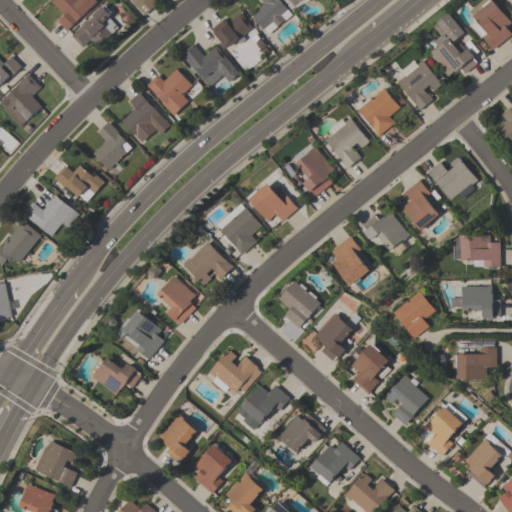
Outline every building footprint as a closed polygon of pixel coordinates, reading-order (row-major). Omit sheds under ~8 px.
[(67,30),(57,21),(64,15),(51,1),(52,0),(97,0),(98,1),(90,9),(91,10),(87,14),(85,12),(67,30)] [(131,0),(153,0),(156,3),(144,14),(133,3),(134,3),(131,0)] [(263,29),(250,14),(264,2),(262,0),(279,0),(287,9),(291,14),(276,26),(272,21),(263,29)] [(511,34),(493,49),(474,27),(480,23),(470,11),(483,0),(493,0),(511,22),(506,26),(511,34)] [(82,47),(71,35),(93,14),(102,5),(103,6),(106,4),(112,11),(110,13),(111,14),(102,22),(102,23),(109,17),(119,27),(112,34),(112,33),(97,47),(90,39),(82,47)] [(211,29),(224,18),(228,23),(240,12),(244,16),(243,17),(252,27),(226,48),(211,29)] [(477,63),(465,73),(464,73),(460,68),(455,72),(454,71),(448,75),(435,59),(434,60),(429,53),(435,48),(438,46),(434,41),(441,35),(433,25),(449,12),(465,32),(452,42),(456,46),(460,43),(466,50),(468,48),(471,53),(471,52),(474,56),(473,57),(477,62),(477,63)] [(216,45),(239,73),(228,82),(222,75),(208,86),(203,79),(202,80),(180,53),(193,43),(203,56),(216,45)] [(11,56),(21,66),(9,77),(6,80),(5,79),(0,84),(0,59),(3,63),(11,56)] [(433,99),(419,110),(417,107),(418,107),(398,82),(405,76),(401,70),(414,60),(417,64),(423,60),(442,84),(434,90),(429,84),(424,88),(433,99)] [(176,68),(192,85),(181,94),(187,101),(172,115),(162,103),(164,101),(157,94),(156,95),(146,84),(157,74),(163,81),(176,68)] [(41,106),(20,126),(4,109),(6,106),(0,100),(4,96),(4,97),(18,83),(28,73),(41,87),(32,95),(33,96),(32,97),(41,106)] [(378,135),(375,131),(376,131),(369,122),(367,123),(361,116),(363,114),(358,109),(359,108),(355,104),(361,99),(363,102),(369,97),(370,99),(384,87),(400,107),(389,116),(394,122),(378,135)] [(141,142),(121,120),(135,108),(129,101),(138,92),(169,125),(159,134),(155,129),(141,142)] [(511,104),(511,146),(510,148),(495,130),(499,127),(498,126),(505,120),(506,121),(507,121),(501,113),(511,104)] [(361,157),(347,168),(344,164),(345,164),(326,139),(333,134),(332,132),(335,129),(333,127),(336,125),(338,128),(345,123),(345,122),(351,117),(369,140),(368,141),(369,142),(362,147),(358,142),(352,147),(354,150),(355,149),(361,157)] [(108,121),(119,132),(118,133),(131,147),(108,169),(92,153),(102,144),(101,144),(105,140),(97,132),(108,121)] [(332,182),(315,196),(312,193),(307,198),(299,188),(304,183),(303,183),(306,180),(302,175),(305,173),(297,162),(298,161),(294,156),(311,142),(315,146),(334,169),(328,174),(330,176),(328,177),(332,182)] [(458,157),(477,179),(471,184),(474,188),(467,194),(464,191),(459,195),(457,193),(450,199),(435,181),(427,171),(439,161),(448,172),(454,168),(449,162),(456,157),(457,158),(458,157)] [(53,177),(64,165),(72,172),(79,164),(93,177),(96,174),(104,182),(93,193),(86,187),(78,196),(67,186),(65,188),(53,177)] [(404,192),(419,180),(430,193),(425,197),(438,214),(428,222),(429,223),(421,229),(420,228),(419,229),(401,207),(410,200),(404,192)] [(249,199),(268,183),(282,200),(287,196),(298,208),(283,221),(276,213),(268,220),(249,199)] [(51,236),(35,223),(34,223),(22,213),(32,202),(42,210),(54,195),(78,214),(67,228),(61,223),(51,236)] [(246,207),(262,225),(251,235),(257,241),(241,255),(238,251),(239,250),(236,247),(235,248),(229,242),(228,244),(222,237),(225,234),(221,229),(217,224),(241,203),(245,208),(246,207)] [(390,249),(377,234),(371,239),(367,235),(364,231),(366,230),(362,224),(374,215),(375,215),(379,220),(384,215),(385,217),(391,212),(393,214),(393,215),(409,235),(401,241),(401,240),(399,242),(404,248),(396,254),(391,248),(390,249)] [(40,235),(18,262),(9,255),(1,265),(0,264),(0,244),(2,246),(22,221),(40,235)] [(500,242),(500,266),(483,266),(483,259),(461,259),(461,235),(490,235),(490,242),(500,242)] [(331,251),(350,236),(360,249),(355,253),(369,270),(359,278),(360,279),(351,286),(350,285),(332,263),(337,258),(331,251)] [(203,285),(182,263),(188,258),(189,259),(207,241),(232,267),(220,278),(214,272),(215,271),(212,268),(206,273),(211,278),(204,284),(203,285)] [(195,307),(180,325),(166,312),(172,307),(157,293),(167,283),(166,283),(173,275),(195,295),(190,301),(192,303),(191,303),(195,307)] [(298,327),(284,315),(289,308),(278,299),(294,280),(299,285),(301,283),(306,287),(305,289),(308,292),(309,290),(316,296),(315,298),(320,303),(318,305),(319,307),(316,311),(314,309),(298,327)] [(0,283),(4,283),(11,316),(0,318),(0,283)] [(500,300),(500,316),(499,316),(499,317),(493,317),(493,319),(488,319),(488,318),(482,318),(482,310),(463,310),(463,296),(462,296),(462,286),(487,286),(487,285),(491,285),(491,293),(493,293),(493,299),(499,299),(499,300),(500,300)] [(430,326),(415,338),(394,311),(420,290),(436,310),(424,319),(430,326)] [(164,340),(148,359),(147,358),(144,362),(134,354),(137,350),(136,348),(139,345),(124,333),(121,337),(117,333),(117,331),(128,317),(130,319),(136,310),(138,311),(161,329),(157,334),(164,340)] [(332,360),(320,350),(321,350),(320,349),(324,345),(322,343),(320,341),(320,340),(314,334),(317,332),(335,312),(343,320),(342,320),(352,329),(339,344),(344,349),(341,353),(341,354),(338,357),(336,355),(332,360)] [(368,393),(353,380),(359,372),(352,367),(353,366),(351,365),(370,344),(372,346),(373,344),(380,350),(379,351),(388,360),(373,377),(378,381),(370,390),(370,391),(368,393)] [(496,347),(496,367),(486,367),(486,378),(458,378),(457,354),(480,353),(480,347),(496,347)] [(234,392),(227,386),(223,392),(218,388),(216,388),(210,382),(210,380),(205,376),(209,372),(208,371),(227,350),(228,351),(229,350),(236,356),(231,361),(237,366),(241,362),(240,361),(245,355),(258,367),(256,368),(261,372),(243,392),(239,387),(234,392)] [(113,391),(92,376),(95,372),(96,372),(107,357),(124,369),(128,363),(133,366),(136,368),(135,369),(140,373),(140,374),(141,375),(132,387),(131,386),(130,388),(125,384),(121,389),(121,388),(116,395),(112,392),(113,391)] [(427,397),(404,424),(392,414),(402,403),(396,398),(392,404),(385,398),(386,397),(385,396),(404,374),(410,379),(412,377),(417,382),(414,386),(427,397)] [(275,385),(289,398),(278,410),(274,406),(252,430),(242,420),(244,418),(236,411),(260,385),(268,392),(275,385)] [(453,443),(441,456),(427,442),(434,434),(426,426),(443,407),(441,405),(442,403),(445,406),(448,402),(456,409),(452,413),(462,422),(448,439),(453,443)] [(179,413),(188,421),(187,422),(197,431),(184,446),(190,451),(186,455),(187,456),(184,459),(182,458),(178,462),(177,461),(177,462),(165,452),(166,451),(165,450),(169,446),(164,442),(165,441),(159,435),(162,432),(162,433),(179,413)] [(277,437),(294,417),(293,417),(296,414),(302,420),(304,418),(308,414),(326,429),(314,442),(308,438),(295,452),(294,451),(293,453),(284,445),(285,444),(277,437)] [(467,457),(483,439),(482,439),(489,432),(510,451),(503,458),(501,455),(488,470),(494,475),(491,479),(491,480),(487,484),(486,483),(483,486),(467,472),(470,469),(468,468),(470,465),(464,460),(466,457),(467,457)] [(70,487),(39,471),(39,470),(35,468),(46,446),(48,446),(51,440),(77,453),(76,455),(78,455),(74,463),(67,459),(64,466),(77,472),(70,487)] [(341,441),(359,457),(348,470),(344,466),(329,483),(328,482),(325,485),(317,477),(319,474),(310,466),(330,444),(335,449),(341,441)] [(212,493),(194,478),(200,470),(195,465),(213,444),(214,445),(215,443),(223,450),(222,451),(232,460),(218,477),(223,480),(212,493)] [(253,511),(233,511),(227,506),(230,502),(232,499),(225,494),(228,491),(228,492),(245,472),(253,479),(253,480),(263,489),(250,503),(256,509),(253,511)] [(381,478),(394,490),(391,493),(391,492),(373,511),(365,511),(363,510),(361,511),(353,511),(346,505),(350,500),(344,495),(363,473),(364,475),(365,473),(371,479),(367,484),(373,490),(377,485),(376,484),(381,478)] [(511,511),(507,511),(498,498),(505,492),(501,486),(511,478),(511,511)] [(58,511),(57,511),(35,511),(20,506),(26,489),(28,483),(52,493),(52,492),(55,494),(53,501),(54,502),(52,508),(57,510),(57,511),(58,511)] [(146,502),(156,511),(118,511),(129,499),(140,509),(146,502)] [(266,511),(265,511),(269,507),(272,510),(280,500),(288,507),(287,509),(290,511),(266,511)]
